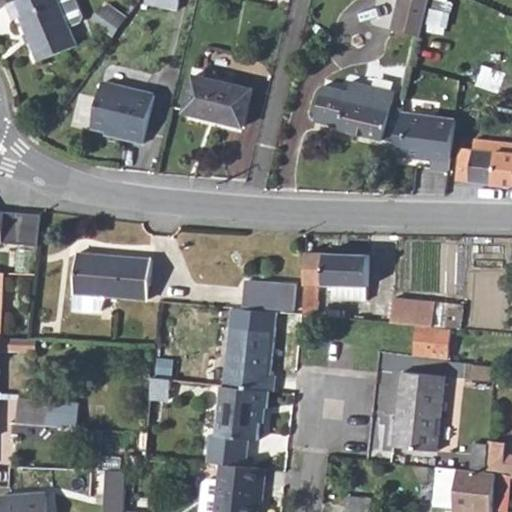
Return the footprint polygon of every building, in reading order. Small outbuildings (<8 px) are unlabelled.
[(18,0),(4,6),(10,21),(15,18),(35,63),(74,46),(67,28),(77,23),(80,18),(72,0),(18,0)] [(146,0),(146,6),(176,12),(178,0),(146,0)] [(398,0),(392,27),(421,34),(428,0),(398,0)] [(481,61),(473,81),(496,90),(501,91),(507,71),(495,67),(481,61)] [(183,114),(185,114),(220,123),(242,129),(251,94),(193,78),(183,114)] [(92,125),(106,129),(128,134),(126,139),(142,143),(154,95),(102,82),(92,125)] [(324,88),(316,124),(339,128),(338,131),(383,141),(393,95),(351,84),(349,94),(324,88)] [(431,171),(450,170),(457,117),(404,109),(395,154),(432,160),(431,171)] [(220,123),(185,114),(184,121),(218,130),(220,123)] [(106,129),(105,134),(126,139),(128,134),(106,129)] [(456,182),(468,183),(511,188),(511,154),(501,153),(501,143),(477,140),(475,148),(459,146),(456,182)] [(395,175),(390,195),(414,197),(417,178),(395,175)] [(0,212),(0,244),(35,248),(39,216),(0,212)] [(75,305),(103,309),(108,297),(110,295),(149,298),(154,258),(81,250),(75,305)] [(305,254),(302,315),(311,316),(311,311),(317,312),(319,287),(333,287),(367,289),(368,256),(305,254)] [(276,310),(292,311),(295,286),(244,282),(242,307),(276,310)] [(367,289),(333,287),(333,303),(367,305),(367,289)] [(393,299),(391,323),(415,325),(432,327),(433,303),(393,299)] [(232,307),(230,334),(274,339),(276,310),(242,307),(232,307)] [(415,325),(414,355),(422,355),(448,357),(450,329),(432,327),(415,325)] [(230,334),(225,387),(269,392),(273,392),(275,378),(269,377),(274,339),(230,334)] [(6,339),(5,352),(38,353),(38,349),(43,349),(43,340),(6,339)] [(402,373),(394,447),(436,452),(444,378),(402,373)] [(225,387),(223,386),(217,436),(211,436),(209,454),(247,459),(249,440),(258,442),(262,408),(267,409),(269,392),(225,387)] [(21,400),(19,423),(34,424),(46,424),(47,401),(21,400)] [(47,401),(46,424),(77,427),(78,403),(47,401)] [(19,423),(10,422),(9,434),(33,436),(34,424),(19,423)] [(76,429),(76,434),(81,434),(80,443),(94,444),(95,431),(76,429)] [(81,434),(76,434),(73,434),(72,453),(80,453),(80,443),(81,434)] [(509,445),(491,443),(490,473),(504,475),(506,456),(507,457),(509,445)] [(475,444),(472,471),(486,472),(488,446),(475,444)] [(247,459),(209,454),(208,462),(221,464),(246,467),(247,459)] [(246,467),(221,464),(216,511),(257,511),(261,485),(264,484),(266,469),(246,467)] [(454,508),(454,511),(491,511),(495,475),(439,470),(436,506),(454,508)] [(108,471),(106,511),(125,511),(125,510),(127,472),(108,471)] [(0,511),(50,511),(48,488),(0,491),(0,511)] [(348,498),(346,511),(371,511),(373,501),(348,498)]
